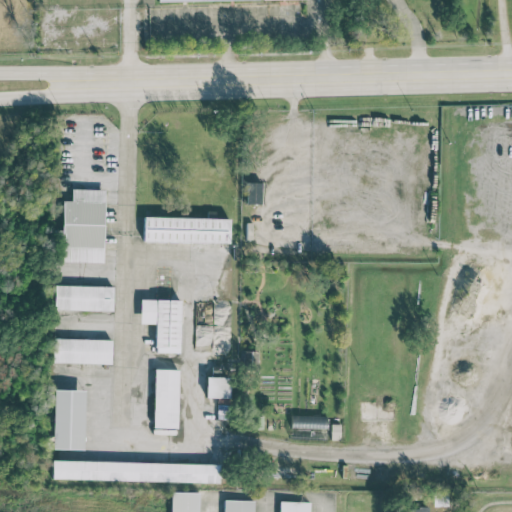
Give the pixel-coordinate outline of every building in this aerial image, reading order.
[(261,182),(247,182),(246,203),(261,203),(261,182)] [(104,189),(71,188),(71,200),(61,200),(61,261),(102,262),(104,189)] [(229,218),(143,216),(143,241),(228,243),(229,218)] [(112,286),(54,285),(54,309),(112,310),(112,286)] [(180,300),(140,299),(139,323),(155,323),(154,352),(179,352),(180,300)] [(110,363),(111,339),(53,338),(53,362),(110,363)] [(178,369),(153,368),(152,427),(177,427),(178,369)] [(229,376),(206,376),(205,397),(229,398),(229,376)] [(84,390),(54,389),(52,449),(83,449),(84,390)] [(290,438),(326,439),(327,416),(291,415),(290,438)] [(52,478),(218,482),(218,463),(52,460),(52,478)] [(196,511),(197,492),(169,492),(168,511),(196,511)] [(433,506),(448,505),(447,492),(432,493),(433,506)] [(222,511),(252,511),(253,500),(222,500),(222,511)] [(308,511),(309,501),(279,501),(278,511),(308,511)]
